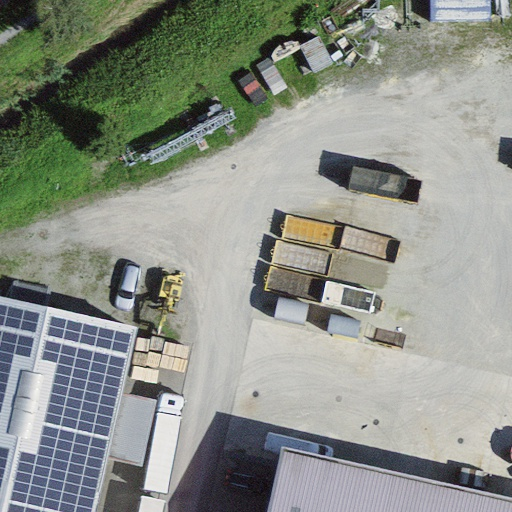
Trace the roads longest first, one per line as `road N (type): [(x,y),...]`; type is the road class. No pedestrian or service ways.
road 1 (unknown): [(226,346),(511,406)]
road 2 (residential): [(191,511),(226,346)]
